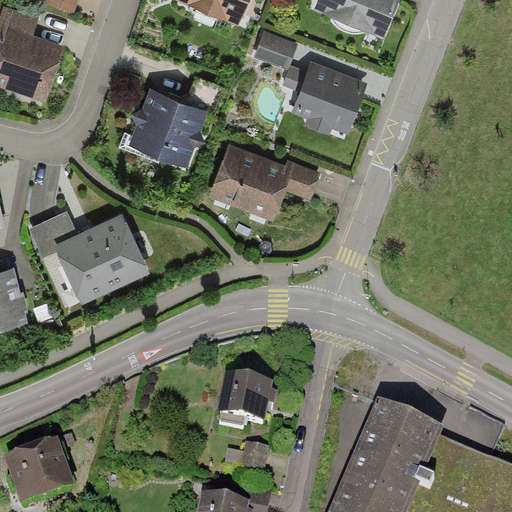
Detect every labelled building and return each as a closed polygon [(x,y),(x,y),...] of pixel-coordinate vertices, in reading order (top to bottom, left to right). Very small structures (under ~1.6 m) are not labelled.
[(78,0),(41,0),(41,1),(74,13),(78,0)] [(176,0),(239,26),(249,0),(176,0)] [(399,0),(318,0),(314,10),(332,18),(364,31),(384,39),(399,0)] [(0,24),(34,35),(40,16),(4,4),(0,16),(0,24)] [(360,32),(364,31),(332,18),(332,21),(335,24),(338,28),(342,31),(347,32),(352,32),(356,32),(360,32)] [(34,35),(0,24),(0,87),(46,103),(66,46),(34,35)] [(254,57),(289,70),(291,65),(299,44),(264,31),(254,57)] [(307,71),(291,65),(289,70),(283,85),(300,92),(292,112),(308,118),(305,126),(330,136),(333,129),(348,134),(368,82),(311,60),(307,71)] [(195,76),(185,103),(209,112),(214,114),(225,87),(195,76)] [(185,103),(150,89),(143,110),(132,113),(137,126),(133,136),(129,146),(161,158),(188,168),(196,148),(205,143),(201,134),(209,112),(185,103)] [(159,163),(161,158),(129,146),(133,136),(124,132),(119,147),(159,163)] [(287,166),(229,144),(209,197),(273,221),(285,190),(293,169),(287,166)] [(289,160),(287,166),(293,169),(285,190),(312,200),(322,172),(289,160)] [(54,245),(78,235),(67,211),(30,229),(43,258),(57,251),(54,245)] [(151,275),(122,214),(86,231),(78,235),(54,245),(57,251),(82,306),(151,275)] [(0,271),(0,329),(28,323),(25,312),(29,311),(24,293),(21,293),(14,268),(0,271)] [(274,378),(225,370),(218,410),(222,411),(245,416),(265,419),(269,400),(272,401),(275,401),(278,389),(272,388),(274,378)] [(444,424),(379,396),(328,511),(511,511),(511,465),(440,434),(444,424)] [(243,425),(245,416),(222,411),(220,420),(243,425)] [(58,433),(3,453),(12,476),(21,501),(75,482),(58,433)] [(269,445),(246,441),(244,450),(228,447),(225,463),(241,466),(241,468),(264,473),(269,445)] [(232,482),(230,494),(250,498),(248,507),(253,508),(252,511),(257,511),(267,511),(272,489),(232,482)] [(230,494),(201,489),(196,511),(252,511),(253,508),(248,507),(250,498),(230,494)]
